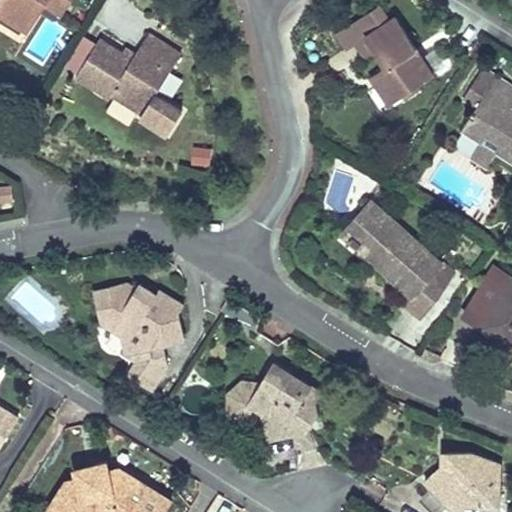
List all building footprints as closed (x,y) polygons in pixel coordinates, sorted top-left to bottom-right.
[(0,0),(0,11),(27,29),(44,2),(45,0),(0,0)] [(69,0),(45,0),(44,2),(62,13),(69,0)] [(378,73),(395,100),(403,94),(418,85),(434,74),(396,16),(389,21),(380,7),(337,34),(347,49),(355,43),(365,57),(376,50),(387,67),(378,73)] [(132,60),(123,54),(100,39),(77,76),(109,96),(111,92),(143,113),(141,116),(168,133),(183,111),(156,94),(181,55),(149,34),(136,54),(132,60)] [(126,48),(123,54),(132,60),(136,54),(126,48)] [(465,98),(478,106),(496,77),(483,69),(465,98)] [(389,104),(395,100),(378,73),(371,78),(389,104)] [(497,150),(498,152),(511,160),(511,109),(510,108),(511,106),(511,87),(496,77),(478,106),(463,129),(481,141),(482,142),(486,136),(500,145),(497,150)] [(420,89),(418,85),(403,94),(406,99),(420,89)] [(488,166),(498,152),(497,150),(500,145),(486,136),(482,142),(481,141),(472,156),(488,166)] [(211,164),(213,147),(195,145),(193,162),(211,164)] [(0,188),(0,201),(12,201),(11,188),(0,188)] [(343,233),(353,241),(380,209),(371,201),(343,233)] [(421,287),(437,301),(455,274),(380,209),(353,241),(379,264),(382,260),(388,265),(384,269),(413,294),(415,295),(421,287)] [(379,264),(384,269),(388,265),(382,260),(379,264)] [(511,276),(495,266),(486,280),(503,291),(481,326),(511,345),(511,276)] [(464,316),(481,326),(503,291),(486,280),(464,316)] [(113,304),(102,320),(122,333),(128,354),(138,360),(130,373),(153,388),(167,366),(162,344),(184,339),(178,315),(184,305),(160,289),(157,294),(140,283),(137,288),(128,282),(109,286),(113,304)] [(95,289),(102,320),(113,304),(109,286),(95,289)] [(423,318),(437,301),(421,287),(415,295),(413,294),(404,303),(423,318)] [(250,401),(256,406),(265,411),(271,436),(310,428),(319,412),(317,401),(322,392),(301,378),(297,385),(289,380),(293,373),(274,361),(261,383),(250,401)] [(301,378),(293,373),(289,380),(297,385),(301,378)] [(244,425),(256,406),(250,401),(261,383),(243,380),(230,392),(231,412),(236,423),(244,425)] [(0,447),(19,417),(0,404),(0,447)] [(448,457),(441,463),(423,480),(431,488),(448,506),(453,511),(459,511),(467,505),(502,506),(502,461),(472,449),(448,448),(448,457)] [(91,470),(90,465),(76,468),(79,479),(68,481),(49,511),(97,511),(109,510),(113,511),(112,511),(166,511),(173,502),(120,469),(110,471),(108,461),(96,464),(97,469),(91,470)] [(431,511),(441,511),(448,506),(431,488),(419,499),(431,511)]
